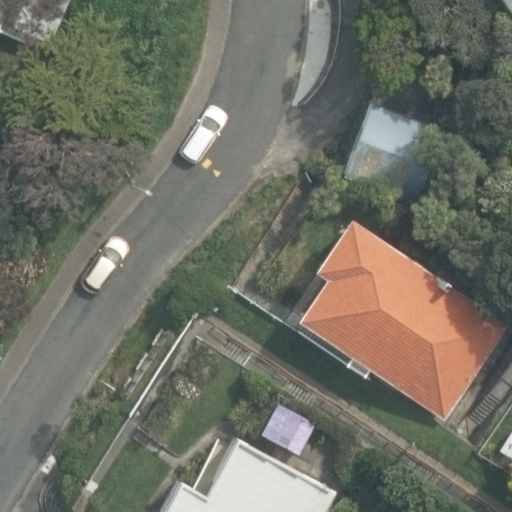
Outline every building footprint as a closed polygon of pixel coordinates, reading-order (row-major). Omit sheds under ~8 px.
[(24,0),(10,28),(48,47),(71,0),(24,0)] [(511,0),(498,0),(510,16),(511,14),(511,0)] [(344,173),(418,202),(446,130),(372,101),(344,173)] [(365,359),(438,408),(498,318),(342,212),(309,261),(320,269),(292,310),(347,347),(340,355),(359,368),(365,359)] [(275,403),(260,433),(295,451),(311,421),(275,403)] [(313,511),(329,483),(231,430),(200,487),(174,473),(152,511),(313,511)] [(511,432),(501,449),(511,455),(511,432)]
